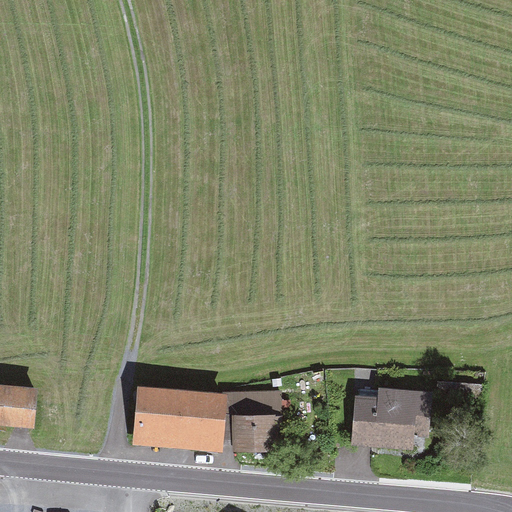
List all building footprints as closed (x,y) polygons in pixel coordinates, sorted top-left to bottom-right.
[(0,389),(0,424),(32,426),(34,391),(0,389)] [(139,391),(135,442),(217,448),(221,398),(139,391)] [(276,440),(278,397),(235,395),(233,449),(268,451),(269,439),(276,440)] [(409,447),(410,436),(424,436),(426,397),(375,395),(374,405),(353,404),(352,445),(409,447)] [(95,511),(95,487),(51,488),(51,511),(95,511)]
